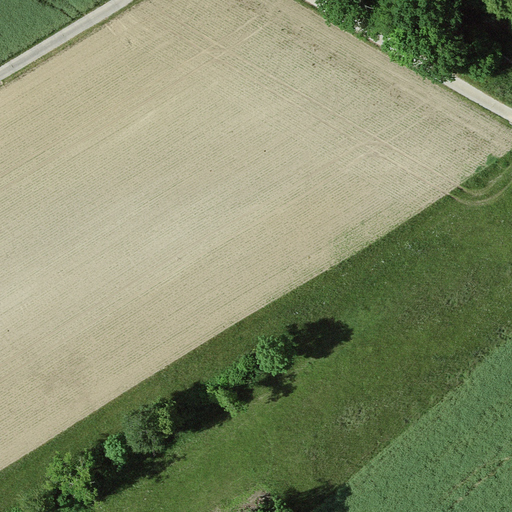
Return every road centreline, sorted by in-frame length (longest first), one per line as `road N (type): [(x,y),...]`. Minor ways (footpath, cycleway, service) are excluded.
road 1 (track): [(316,0),(511,114)]
road 2 (track): [(123,0),(0,74)]
